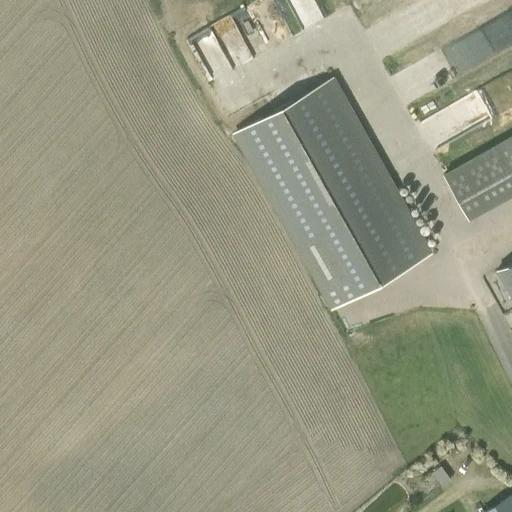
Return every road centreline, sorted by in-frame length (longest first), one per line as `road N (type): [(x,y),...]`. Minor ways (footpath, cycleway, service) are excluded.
road 1 (unknown): [(455,245),(341,24)]
road 2 (unknown): [(511,354),(455,245),(511,212)]
